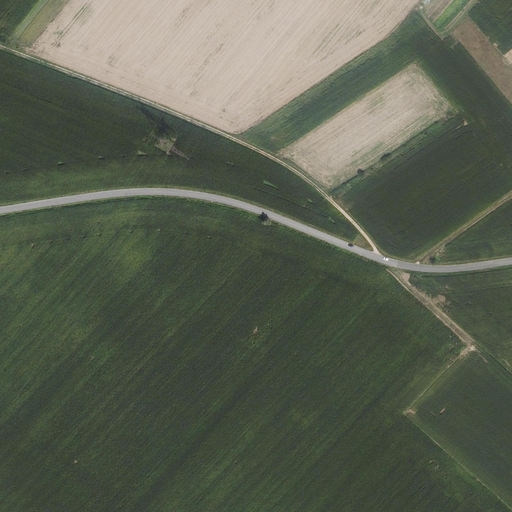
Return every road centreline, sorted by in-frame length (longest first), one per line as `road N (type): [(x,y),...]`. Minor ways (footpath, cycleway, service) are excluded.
road 1 (secondary): [(511,261),(413,267),(187,195),(133,193),(0,212)]
road 2 (track): [(378,259),(331,200),(257,147),(0,44)]
road 3 (track): [(389,262),(511,380)]
road 4 (track): [(511,195),(413,267)]
